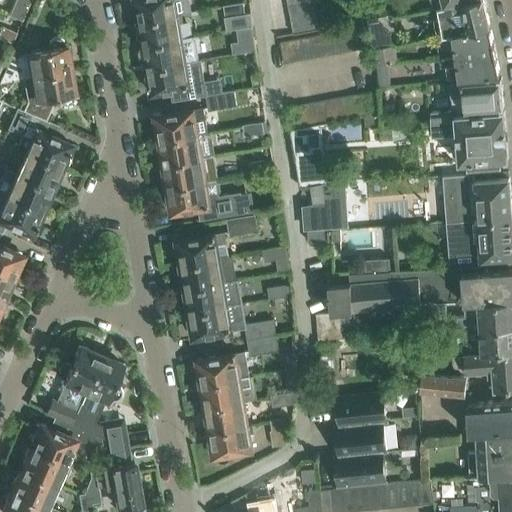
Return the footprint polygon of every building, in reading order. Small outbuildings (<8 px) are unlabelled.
[(135,0),(137,7),(135,10),(137,17),(139,19),(139,20),(178,14),(175,0),(135,0)] [(475,0),(430,0),(432,7),(438,6),(438,9),(475,0)] [(491,28),(484,0),(475,0),(438,9),(443,35),(443,37),(491,28)] [(243,13),(242,3),(242,2),(224,5),(226,16),(243,13)] [(317,15),(314,2),(288,7),(290,20),(317,15)] [(182,38),(178,14),(139,20),(141,31),(139,33),(140,41),(143,43),(143,44),(182,38)] [(319,29),(317,15),(290,20),(293,33),(293,34),(319,29)] [(378,24),(368,26),(373,49),(383,47),(378,24)] [(256,50),(252,25),(245,26),(237,27),(239,41),(241,52),(248,52),(256,50)] [(365,27),(354,28),(358,49),(368,47),(365,27)] [(358,49),(354,28),(344,30),(347,51),(358,49)] [(496,50),(491,28),(443,37),(443,35),(440,35),(442,46),(438,47),(440,59),(496,50)] [(10,29),(6,38),(13,41),(16,32),(10,29)] [(347,51),(344,30),(332,32),(336,53),(347,51)] [(336,53),(332,32),(322,34),(325,54),(336,53)] [(325,54),(322,34),(311,36),(315,56),(325,54)] [(64,45),(63,40),(62,39),(61,38),(60,37),(59,36),(58,36),(57,36),(56,35),(54,36),(52,36),(51,37),(50,39),(49,40),(49,41),(49,43),(49,47),(26,52),(26,53),(18,55),(12,53),(0,81),(0,82),(16,80),(16,79),(23,78),(30,77),(70,69),(68,59),(70,56),(68,48),(65,47),(65,45),(64,45)] [(200,59),(196,35),(182,38),(143,44),(143,46),(141,48),(143,56),(145,59),(147,68),(186,61),(200,59)] [(315,56),(311,36),(300,38),(304,58),(315,56)] [(304,58),(300,38),(290,40),(293,60),(304,58)] [(293,60),(290,40),(279,42),(282,62),(293,60)] [(397,62),(394,45),(383,47),(373,49),(376,65),(397,62)] [(500,75),(496,50),(440,59),(441,67),(445,66),(447,80),(500,75)] [(200,59),(186,61),(147,68),(147,70),(146,73),(147,80),(149,82),(151,92),(170,89),(172,101),(206,95),(200,59)] [(30,77),(23,78),(27,102),(24,109),(46,118),(53,103),(51,97),(59,95),(59,99),(60,100),(60,102),(62,103),(63,104),(65,105),(66,105),(68,105),(70,104),(71,103),(72,102),(73,100),(74,99),(74,97),(73,94),(74,93),(74,91),(76,88),(75,82),(72,80),(70,69),(30,77)] [(259,74),(250,75),(252,87),(261,86),(259,74)] [(230,75),(211,76),(211,89),(231,88),(230,75)] [(451,83),(441,83),(444,111),(453,110),(504,106),(502,78),(451,83)] [(238,105),(236,91),(235,90),(206,95),(209,110),(238,105)] [(377,92),(366,94),(370,114),(382,112),(380,103),(378,103),(377,92)] [(370,114),(366,94),(356,95),(359,116),(365,115),(370,114)] [(359,116),(356,95),(345,97),(348,118),(359,116)] [(348,118),(345,97),(334,99),(338,120),(348,118)] [(338,120),(334,99),(323,101),(327,121),(338,120)] [(327,121),(323,101),(312,103),(316,123),(318,123),(326,121),(327,121)] [(316,123),(312,103),(302,105),(305,125),(316,123)] [(305,125),(302,105),(291,106),(295,127),(305,125)] [(17,107),(8,127),(23,133),(18,146),(24,149),(61,165),(64,163),(67,156),(66,153),(71,143),(71,142),(53,134),(58,123),(46,118),(24,109),(17,107)] [(205,107),(155,116),(157,127),(156,129),(157,137),(159,139),(159,140),(209,132),(205,107)] [(509,158),(504,110),(454,113),(454,111),(432,113),(433,135),(457,133),(459,162),(468,162),(468,171),(468,173),(502,171),(501,159),(509,158)] [(383,115),(382,112),(370,114),(365,115),(367,127),(372,127),(383,126),(382,115),(383,115)] [(263,121),(243,124),(245,135),(265,132),(263,121)] [(305,127),(291,128),(300,186),(326,182),(324,153),(307,155),(305,127)] [(211,131),(209,132),(159,140),(161,151),(160,153),(161,161),(163,163),(163,164),(215,155),(211,131)] [(61,165),(24,149),(14,171),(51,187),(55,179),(58,177),(61,170),(60,168),(61,165)] [(219,179),(215,155),(163,164),(164,166),(162,168),(163,176),(166,178),(168,188),(217,180),(219,179)] [(269,169),(267,159),(249,162),(251,173),(269,169)] [(51,187),(14,171),(5,167),(0,179),(0,191),(41,209),(45,207),(48,200),(47,198),(51,187)] [(468,173),(450,174),(453,221),(461,220),(511,216),(511,208),(510,171),(510,170),(502,171),(468,173)] [(357,178),(321,183),(324,201),(327,229),(363,224),(357,178)] [(236,181),(237,191),(253,189),(252,179),(236,181)] [(168,190),(166,192),(167,200),(170,201),(172,212),(198,207),(200,219),(245,212),(241,193),(219,197),(218,192),(222,190),(220,182),(217,181),(217,180),(168,188),(168,190)] [(321,183),(309,185),(312,203),(324,201),(321,183)] [(0,230),(2,232),(6,222),(32,233),(36,223),(39,222),(42,214),(41,211),(41,209),(0,191),(0,230)] [(257,231),(254,215),(226,220),(229,235),(257,231)] [(455,249),(449,250),(450,268),(463,267),(482,266),(481,260),(511,257),(511,216),(461,220),(453,221),(455,249)] [(229,255),(226,232),(176,240),(178,251),(176,254),(178,261),(180,263),(180,265),(225,257),(224,256),(229,255)] [(0,243),(0,270),(13,276),(13,275),(16,274),(19,267),(18,265),(23,254),(0,243)] [(284,258),(282,247),(262,251),(264,261),(284,258)] [(234,256),(225,257),(180,265),(182,275),(180,277),(182,286),(184,287),(185,289),(227,282),(237,280),(234,256)] [(366,258),(367,271),(391,270),(390,257),(366,258)] [(273,284),(291,285),(291,270),(273,269),(273,284)] [(511,269),(464,273),(436,275),(438,303),(465,301),(511,297),(511,269)] [(13,276),(0,270),(0,297),(3,298),(7,290),(10,288),(13,282),(12,279),(13,276)] [(350,281),(330,283),(332,311),(355,309),(418,304),(423,304),(421,275),(350,281)] [(237,280),(227,282),(185,289),(185,290),(183,292),(185,300),(187,302),(189,313),(231,305),(244,303),(240,279),(237,280)] [(287,296),(287,285),(267,288),(269,299),(287,296)] [(466,315),(462,315),(463,324),(466,324),(467,328),(511,324),(511,297),(465,301),(466,315)] [(244,303),(231,305),(189,313),(189,314),(188,316),(189,324),(191,325),(193,336),(246,327),(245,322),(247,322),(244,303)] [(419,314),(418,304),(355,309),(355,319),(419,314)] [(355,319),(355,309),(332,311),(316,312),(318,327),(319,339),(334,338),(341,338),(357,336),(356,322),(355,319)] [(245,322),(246,327),(248,339),(277,334),(275,317),(247,322),(245,322)] [(385,325),(360,321),(358,336),(382,340),(385,325)] [(511,349),(511,324),(467,328),(468,342),(463,342),(446,343),(446,340),(433,340),(434,356),(454,354),(511,349)] [(250,354),(279,349),(277,334),(248,339),(250,354)] [(335,351),(334,338),(319,339),(319,352),(335,351)] [(81,401),(101,354),(79,344),(70,363),(68,362),(66,362),(64,362),(62,363),(61,363),(60,364),(59,365),(58,366),(58,367),(58,368),(58,369),(57,370),(58,372),(58,373),(59,374),(60,376),(61,377),(64,378),(63,380),(75,386),(72,391),(70,390),(64,404),(51,398),(45,412),(55,417),(55,416),(72,423),(81,401)] [(511,387),(511,349),(454,354),(454,358),(455,361),(456,365),(458,368),(461,370),(467,371),(489,370),(491,386),(495,386),(495,388),(511,387)] [(247,351),(197,360),(199,370),(197,373),(198,381),(201,383),(201,384),(241,377),(238,364),(248,362),(247,351)] [(81,401),(72,423),(76,425),(77,424),(101,435),(102,436),(103,436),(101,422),(96,420),(106,399),(109,400),(110,397),(112,398),(115,399),(118,398),(120,396),(122,394),(122,391),(122,388),(121,386),(119,384),(116,382),(121,372),(124,364),(101,354),(81,401)] [(290,380),(290,369),(269,373),(271,383),(290,380)] [(466,393),(468,374),(423,370),(421,389),(466,393)] [(251,375),(241,377),(201,384),(203,395),(201,397),(202,404),(205,406),(205,408),(243,402),(241,386),(253,384),(251,375)] [(336,396),(339,426),(383,423),(387,422),(384,392),(336,396)] [(290,394),(270,397),(272,408),(289,405),(290,394)] [(511,400),(468,403),(468,415),(470,435),(480,434),(511,432),(511,400)] [(111,402),(112,425),(127,424),(127,402),(111,402)] [(247,425),(243,402),(205,408),(207,418),(204,421),(206,427),(209,429),(209,431),(247,425)] [(418,406),(402,407),(402,416),(419,415),(418,406)] [(105,451),(102,436),(101,435),(77,424),(76,425),(72,423),(55,416),(55,417),(50,428),(40,423),(36,433),(33,434),(30,441),(31,445),(30,446),(69,462),(75,449),(76,450),(86,446),(98,451),(100,464),(95,465),(96,469),(107,467),(105,451)] [(287,437),(288,418),(270,421),(274,439),(287,437)] [(386,452),(383,423),(339,426),(335,426),(338,455),(382,453),(386,452)] [(251,449),(247,425),(209,431),(213,455),(215,455),(215,456),(215,457),(215,459),(216,461),(218,462),(219,463),(221,463),(224,463),(225,463),(227,462),(228,461),(229,459),(230,458),(230,456),(230,455),(230,454),(230,453),(251,449)] [(128,447),(125,432),(103,436),(102,436),(105,451),(128,447)] [(511,472),(511,432),(480,434),(480,450),(471,450),(473,475),(474,475),(474,476),(499,474),(511,472)] [(416,435),(406,435),(406,447),(417,447),(416,435)] [(59,484),(69,462),(30,446),(30,447),(27,448),(24,455),(25,458),(21,468),(59,484)] [(130,462),(128,447),(105,451),(107,467),(112,466),(112,465),(130,462)] [(385,482),(382,453),(338,455),(335,456),(337,487),(385,482)] [(134,461),(130,462),(112,465),(112,466),(107,467),(96,469),(96,473),(92,474),(89,481),(92,482),(88,493),(89,492),(92,509),(94,509),(93,505),(102,504),(99,486),(107,484),(109,490),(114,489),(118,508),(141,505),(141,502),(142,500),(141,492),(139,491),(138,485),(140,483),(139,475),(136,473),(134,461)] [(50,506),(59,484),(21,468),(17,477),(14,478),(11,485),(12,488),(11,490),(50,506)] [(511,511),(511,472),(499,474),(474,476),(474,485),(476,485),(477,499),(478,499),(479,504),(452,505),(452,511),(511,511)] [(434,502),(432,479),(418,481),(421,503),(434,502)] [(92,482),(89,481),(85,492),(79,493),(82,509),(82,511),(89,510),(92,509),(89,492),(88,493),(92,482)] [(421,503),(418,481),(407,482),(409,504),(421,503)] [(409,504),(407,482),(396,483),(398,505),(409,504)] [(398,505),(396,483),(385,484),(387,506),(398,505)] [(387,506),(385,484),(374,485),(376,507),(387,506)] [(376,507),(374,485),(363,486),(365,509),(376,507)] [(365,509),(363,486),(352,487),(354,510),(365,509)] [(354,510),(352,487),(341,489),(343,511),(354,510)] [(343,511),(341,489),(333,489),(330,490),(332,511),(343,511)] [(47,511),(50,506),(11,490),(11,491),(7,492),(5,499),(6,502),(1,511),(47,511)] [(331,511),(332,511),(330,490),(321,491),(319,491),(320,511),(331,511)] [(320,511),(319,491),(309,492),(311,511),(320,511)] [(247,511),(273,511),(274,511),(276,511),(274,497),(246,502),(247,511)]
